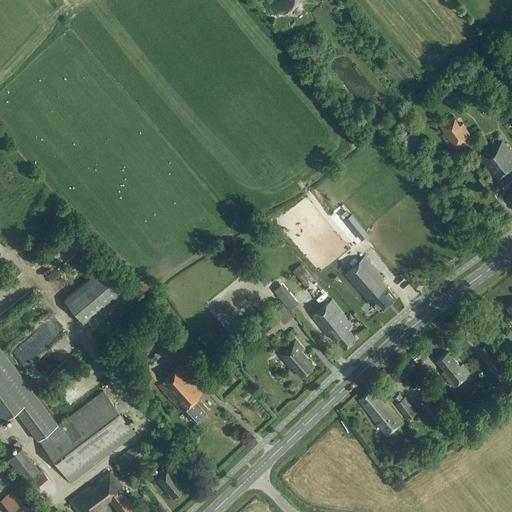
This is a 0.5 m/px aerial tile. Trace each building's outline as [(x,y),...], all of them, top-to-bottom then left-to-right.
[(489,112),(495,107),(487,96),(481,101),(489,112)] [(503,99),(496,107),(501,112),(508,104),(503,99)] [(460,126),(454,116),(440,125),(455,149),(472,138),(463,124),(460,126)] [(396,135),(413,154),(424,145),(412,131),(407,135),(402,129),(396,135)] [(511,152),(502,139),(478,156),(504,190),(511,184),(511,152)] [(490,175),(486,179),(484,175),(479,179),(485,187),(494,180),(490,175)] [(347,218),(360,234),(365,230),(352,214),(350,216),(347,218)] [(381,312),(397,299),(382,281),(384,279),(365,256),(345,273),(369,301),(372,300),(381,312)] [(301,264),(293,272),(306,286),(314,278),(301,264)] [(84,323),(125,287),(104,265),(64,301),(84,323)] [(290,310),(295,306),(299,303),(298,303),(283,283),(279,286),(274,290),(282,299),(290,310)] [(358,339),(350,329),(354,326),(333,299),(312,315),(329,337),(332,335),(335,339),(337,339),(345,349),(358,339)] [(275,315),(262,326),(270,335),(283,324),(275,315)] [(510,346),(511,344),(511,339),(506,332),(502,336),(510,346)] [(313,367),(304,356),(300,352),(303,349),(296,340),(280,353),(292,368),(293,365),(302,376),(313,367)] [(487,344),(481,349),(489,360),(497,370),(505,364),(497,353),(495,355),(489,346),(487,344)] [(0,348),(0,421),(16,409),(39,439),(57,425),(0,348)] [(454,386),(470,373),(462,364),(460,366),(448,351),(437,361),(445,370),(443,372),(454,386)] [(209,412),(197,399),(205,391),(181,365),(159,385),(182,411),(185,410),(197,423),(209,412)] [(374,387),(358,400),(387,436),(403,423),(404,422),(387,401),(386,402),(374,387)] [(104,390),(57,425),(39,439),(71,482),(136,433),(104,390)] [(394,404),(405,416),(408,420),(418,412),(415,407),(405,397),(404,398),(400,394),(395,398),(398,401),(394,404)] [(423,406),(436,423),(444,417),(431,400),(423,406)] [(138,444),(113,462),(122,473),(146,455),(138,444)] [(8,459),(25,480),(39,469),(22,447),(8,459)] [(172,497),(184,488),(168,469),(157,479),(172,497)] [(144,484),(149,480),(141,470),(136,474),(144,484)] [(30,485),(38,496),(56,481),(47,471),(30,485)] [(118,511),(124,511),(133,506),(123,494),(125,493),(123,491),(125,490),(117,480),(116,481),(108,472),(96,480),(99,484),(93,489),(90,485),(69,501),(77,511),(101,511),(106,509),(104,504),(110,500),(118,511)] [(1,502),(11,511),(28,511),(31,509),(12,491),(1,502)]
